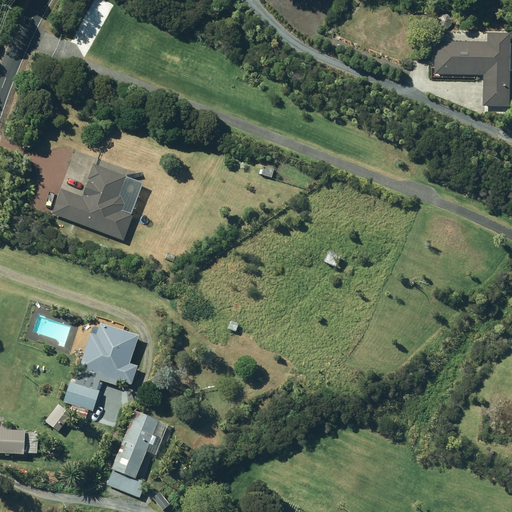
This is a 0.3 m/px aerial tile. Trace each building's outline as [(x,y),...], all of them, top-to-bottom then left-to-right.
[(436,26),(440,30),(446,30),(450,25),(450,20),(446,16),(440,16),(436,20),(436,26)] [(433,44),(433,75),(482,76),(482,108),(508,108),(509,35),(486,35),(486,44),(433,44)] [(263,170),(259,169),(257,175),(271,179),(274,169),(264,167),(263,170)] [(61,194),(54,214),(121,240),(130,217),(120,213),(114,199),(122,180),(95,170),(83,202),(61,194)] [(141,222),(140,221),(139,222),(138,222),(137,222),(137,223),(136,223),(135,224),(134,225),(134,226),(133,226),(133,227),(133,228),(133,229),(133,230),(133,231),(133,232),(134,233),(134,234),(135,234),(135,235),(136,235),(136,236),(137,236),(138,237),(139,237),(140,237),(141,237),(142,237),(143,236),(144,236),(145,235),(146,234),(147,233),(147,232),(148,231),(148,230),(148,229),(148,228),(148,227),(147,227),(147,226),(147,225),(146,225),(146,224),(145,224),(145,223),(144,223),(144,222),(143,222),(142,222),(141,222)] [(339,258),(326,252),(321,263),(335,269),(339,258)] [(230,319),(226,329),(237,334),(241,325),(230,319)] [(134,336),(98,325),(94,337),(88,335),(78,368),(79,368),(74,386),(67,384),(62,401),(73,405),(70,414),(84,418),(87,409),(91,410),(96,392),(94,391),(99,375),(129,384),(134,368),(126,365),(134,336)] [(44,423),(57,433),(70,416),(56,406),(44,423)] [(134,412),(110,470),(112,471),(107,485),(135,497),(141,482),(133,478),(156,421),(134,412)] [(0,432),(0,452),(21,453),(35,453),(35,434),(0,432)]
